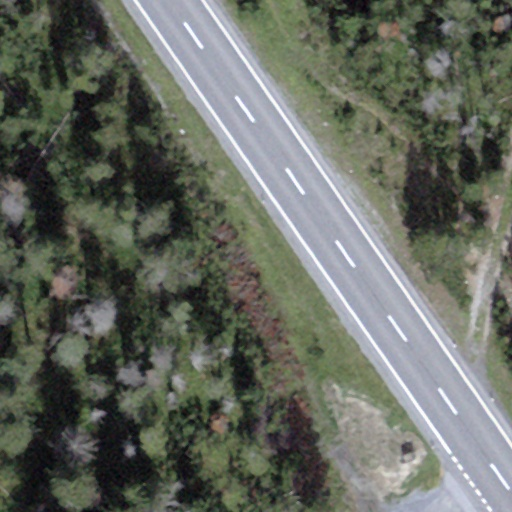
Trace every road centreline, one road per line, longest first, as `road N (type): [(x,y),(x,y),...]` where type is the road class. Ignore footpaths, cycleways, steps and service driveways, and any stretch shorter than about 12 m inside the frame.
road 1 (primary): [(169,0),(511,492)]
road 2 (track): [(447,398),(511,185)]
